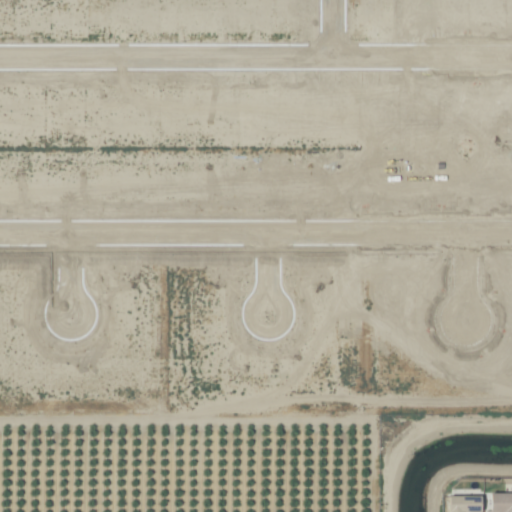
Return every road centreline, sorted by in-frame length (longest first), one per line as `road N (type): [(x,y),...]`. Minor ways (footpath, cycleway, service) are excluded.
road 1 (residential): [(511,234),(0,234)]
road 2 (residential): [(511,54),(0,54)]
